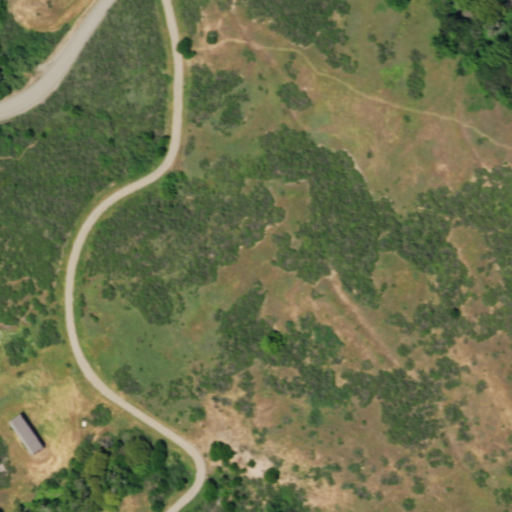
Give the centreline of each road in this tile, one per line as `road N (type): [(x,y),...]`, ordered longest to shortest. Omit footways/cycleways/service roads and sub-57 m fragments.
road 1 (track): [(159,0),(173,63),(164,155),(88,222),(69,273),(68,314),(78,357),(96,384),(193,457),(193,484),(164,511)]
road 2 (residential): [(101,0),(40,90),(0,110)]
